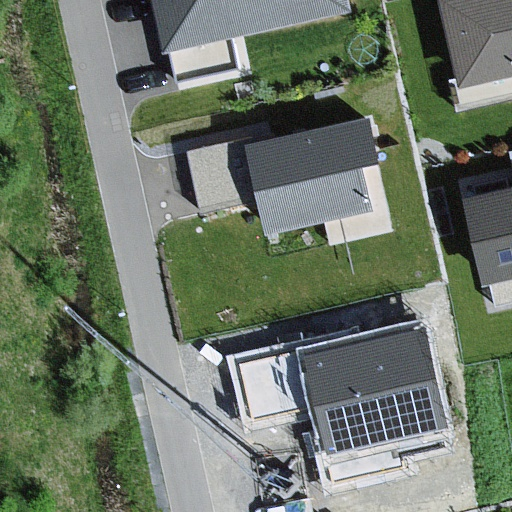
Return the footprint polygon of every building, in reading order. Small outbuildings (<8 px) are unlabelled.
[(162,0),(173,46),(359,4),(358,0),(162,0)] [(511,0),(446,0),(464,80),(511,69),(511,0)] [(377,106),(251,134),(265,197),(270,223),(378,199),(369,157),(387,153),(377,106)] [(265,197),(251,134),(190,148),(204,210),(265,197)] [(511,193),(471,202),(486,275),(511,269),(511,193)]
